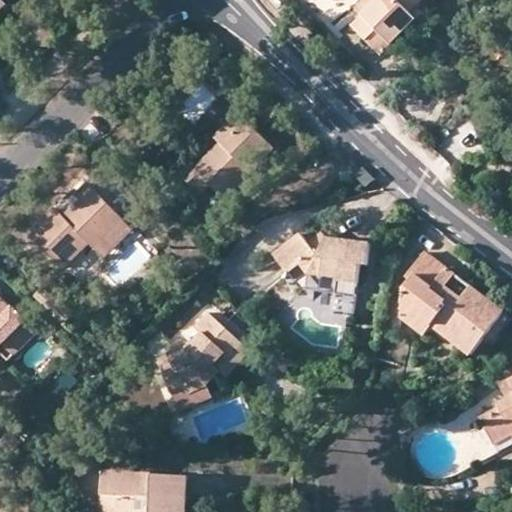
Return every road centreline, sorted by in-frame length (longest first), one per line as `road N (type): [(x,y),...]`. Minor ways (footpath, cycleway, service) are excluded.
road 1 (residential): [(511,257),(401,172),(227,0)]
road 2 (residential): [(177,0),(0,181)]
